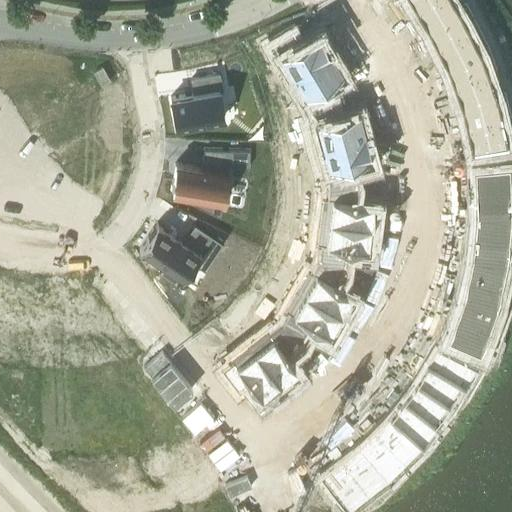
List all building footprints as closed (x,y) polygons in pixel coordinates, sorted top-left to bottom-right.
[(410,0),(404,0),(403,1),(408,11),(415,7),(423,20),(455,1),(454,0),(415,0),(412,2),(410,0)] [(403,1),(395,5),(401,15),(408,11),(403,1)] [(455,1),(423,20),(430,35),(433,40),(466,23),(455,1)] [(430,35),(423,38),(429,49),(436,45),(443,59),(477,44),(466,23),(433,40),(430,35)] [(290,30),(267,43),(275,57),(278,55),(289,74),(329,50),(316,30),(296,42),(290,30)] [(423,38),(416,42),(421,52),(429,49),(423,38)] [(477,44),(443,59),(448,74),(450,79),(485,67),(477,44)] [(329,50),(289,74),(301,93),(298,95),(306,108),(330,97),(321,83),(341,70),(329,50)] [(109,79),(102,66),(93,71),(101,84),(109,79)] [(448,74),(441,76),(445,87),(452,85),(458,99),(493,89),(485,67),(450,79),(448,74)] [(194,91),(170,95),(175,124),(223,115),(218,88),(221,87),(218,72),(191,77),(194,91)] [(441,76),(433,79),(437,90),(445,87),(441,76)] [(493,89),(458,99),(461,115),(462,121),(498,112),(493,89)] [(330,97),(306,108),(310,123),(313,122),(319,144),(362,132),(362,131),(364,131),(357,109),(335,115),(330,97)] [(461,115),(454,117),(456,128),(464,126),(467,143),(504,137),(498,112),(462,121),(461,115)] [(454,117),(445,118),(448,130),(456,128),(454,117)] [(362,132),(319,144),(325,165),(321,166),(325,181),(352,180),(347,161),(368,155),(362,132)] [(175,160),(171,189),(175,190),(174,191),(219,214),(227,165),(249,165),(249,148),(204,147),(201,165),(175,160)] [(284,147),(273,150),(274,156),(286,153),(284,147)] [(506,157),(470,160),(470,177),(470,183),(507,182),(506,157)] [(470,177),(462,177),(462,189),(471,189),(471,204),(509,206),(507,182),(470,183),(470,177)] [(325,181),(323,197),(327,197),(324,220),(370,225),(373,202),(350,199),(352,180),(325,181)] [(470,220),(469,226),(506,230),(509,206),(471,204),(470,220)] [(454,219),(453,230),(461,231),(463,219),(454,219)] [(463,219),(461,231),(469,232),(467,247),(504,253),(506,230),(469,226),(470,220),(463,219)] [(318,241),(316,257),(341,265),(344,246),(367,249),(368,245),(370,245),(371,230),(369,230),(370,225),(324,220),(321,242),(318,241)] [(157,221),(139,248),(140,248),(141,247),(164,263),(159,271),(174,281),(180,273),(182,275),(181,276),(182,277),(192,261),(204,269),(223,242),(194,222),(182,240),(157,223),(158,222),(157,221)] [(464,263),(463,269),(499,277),(504,253),(467,247),(464,263)] [(311,272),(300,291),(340,314),(351,294),(332,282),(341,265),(316,257),(308,270),(311,272)] [(448,259),(445,271),(453,272),(456,261),(448,259)] [(456,261),(453,272),(461,274),(458,290),(494,300),(499,277),(463,269),(464,263),(456,261)] [(452,304),(450,310),(486,323),(494,300),(458,290),(452,304)] [(286,309),(278,322),(298,340),(308,323),(329,335),(331,331),(332,332),(340,319),(338,318),(340,314),(300,291),(289,311),(286,309)] [(437,299),(433,310),(441,313),(445,302),(437,299)] [(445,302),(441,313),(448,315),(443,331),(477,346),(486,323),(450,310),(452,304),(445,302)] [(268,335),(250,349),(279,385),(282,382),(283,384),(295,375),(294,373),(297,370),(283,352),(298,340),(278,322),(266,332),(268,335)] [(427,362),(424,367),(455,386),(468,364),(435,347),(427,362)] [(230,359),(218,369),(234,389),(245,381),(259,399),(279,385),(250,349),(233,362),(230,359)] [(413,354),(407,364),(414,368),(420,358),(413,354)] [(421,372),(413,385),(443,406),(455,386),(424,367),(427,362),(420,358),(414,368),(421,372)] [(403,398),(400,403),(429,425),(443,406),(413,385),(403,398)] [(390,388),(383,397),(389,402),(396,392),(390,388)] [(396,407),(386,420),(414,444),(429,425),(400,403),(403,398),(396,392),(389,402),(396,407)] [(364,419),(356,427),(361,433),(370,425),(364,419)] [(375,431),(371,435),(398,461),(414,444),(386,420),(375,431)] [(367,439),(356,450),(380,478),(398,461),(371,435),(375,431),(370,425),(361,433),(367,439)] [(333,447),(324,454),(329,461),(339,453),(333,447)] [(343,460),(339,463),(361,492),(380,478),(356,450),(343,460)] [(334,467),(319,478),(342,507),(361,492),(339,463),(343,460),(339,453),(329,461),(334,467)]
